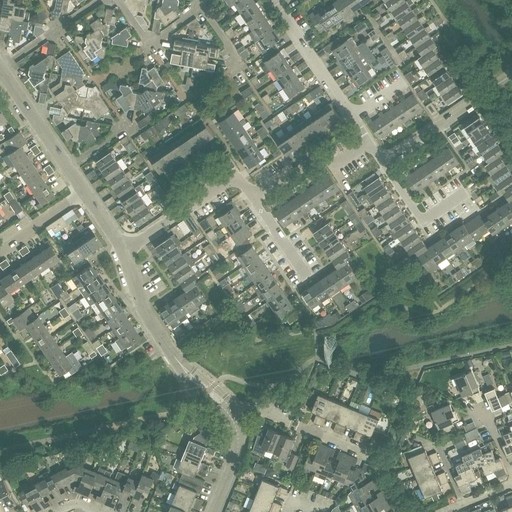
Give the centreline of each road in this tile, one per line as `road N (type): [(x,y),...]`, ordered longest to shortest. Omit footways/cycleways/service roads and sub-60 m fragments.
road 1 (residential): [(402,511),(366,454),(259,407),(227,409)]
road 2 (residential): [(227,409),(179,364),(149,321),(123,251)]
road 3 (residential): [(123,251),(226,180),(253,199)]
road 4 (residential): [(85,193),(0,69)]
road 5 (residential): [(353,117),(273,0)]
road 6 (residential): [(369,142),(340,161),(310,161),(253,199)]
road 7 (residential): [(484,92),(384,163)]
road 8 (residential): [(0,68),(100,0)]
